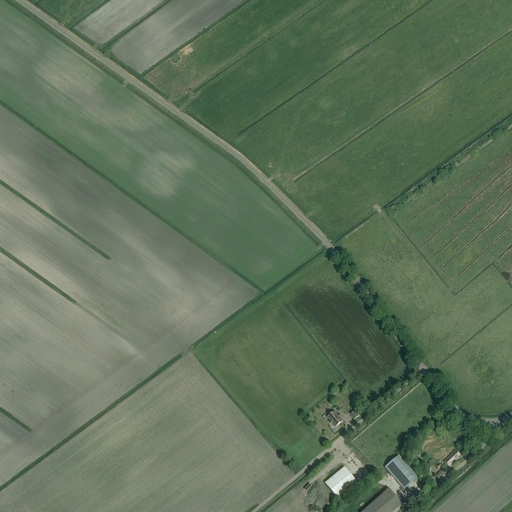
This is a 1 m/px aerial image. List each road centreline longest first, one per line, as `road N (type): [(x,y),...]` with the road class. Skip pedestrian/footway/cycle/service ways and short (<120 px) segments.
road 1 (unclassified): [(511,416),(486,422),(455,408),(328,243),(240,158),(18,0)]
road 2 (track): [(253,511),(424,370)]
